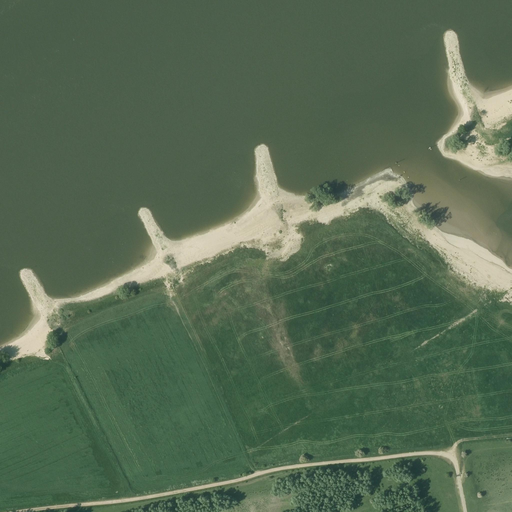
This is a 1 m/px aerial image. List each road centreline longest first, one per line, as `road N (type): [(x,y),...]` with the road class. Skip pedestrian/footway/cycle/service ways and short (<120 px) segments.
road 1 (track): [(451,451),(322,463),(138,499),(20,511)]
road 2 (track): [(463,511),(451,451),(463,441),(511,435)]
